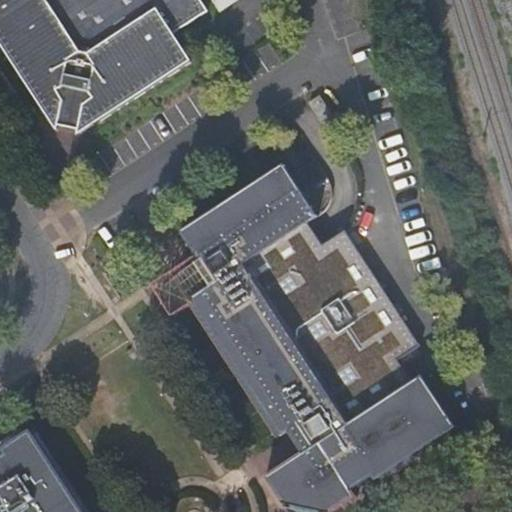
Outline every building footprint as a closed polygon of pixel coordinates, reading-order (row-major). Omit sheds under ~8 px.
[(0,0),(0,45),(58,135),(61,121),(70,123),(80,125),(78,138),(206,56),(187,27),(207,14),(197,0),(0,0)] [(212,0),(220,13),(242,0),(212,0)] [(321,127),(332,119),(318,96),(307,104),(321,127)] [(334,122),(332,119),(321,127),(322,130),(334,122)] [(278,441),(293,433),(308,458),(274,482),(293,511),(340,511),(357,501),(352,494),(375,479),(379,484),(386,478),(389,483),(456,437),(453,433),(458,429),(425,377),(414,383),(401,360),(423,345),(347,230),(323,246),(309,224),(318,218),(284,166),(277,170),(275,168),(185,226),(187,229),(180,234),(184,241),(182,241),(197,264),(186,271),(183,268),(181,268),(179,269),(177,271),(176,273),(177,277),(161,288),(176,311),(189,304),(278,441)] [(0,511),(85,511),(37,440),(36,441),(33,436),(28,439),(27,438),(3,453),(9,461),(4,464),(0,462),(0,511)] [(92,511),(44,436),(39,440),(42,445),(85,511),(92,511)] [(85,511),(42,445),(39,440),(37,440),(85,511)]
